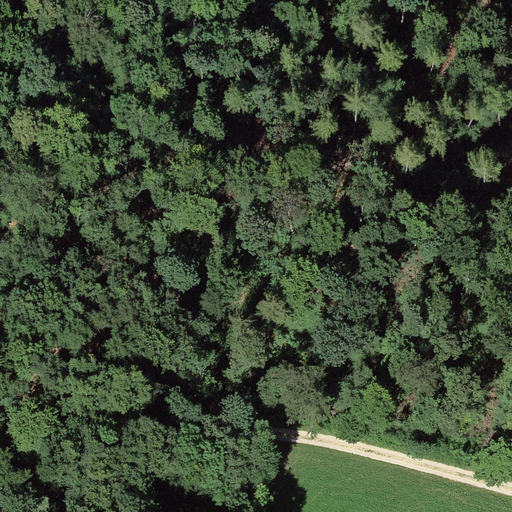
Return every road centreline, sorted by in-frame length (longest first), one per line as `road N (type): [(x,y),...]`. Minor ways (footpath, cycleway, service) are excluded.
road 1 (track): [(511,173),(430,161),(194,174),(76,207),(0,241)]
road 2 (track): [(511,494),(267,435),(149,437),(0,462)]
